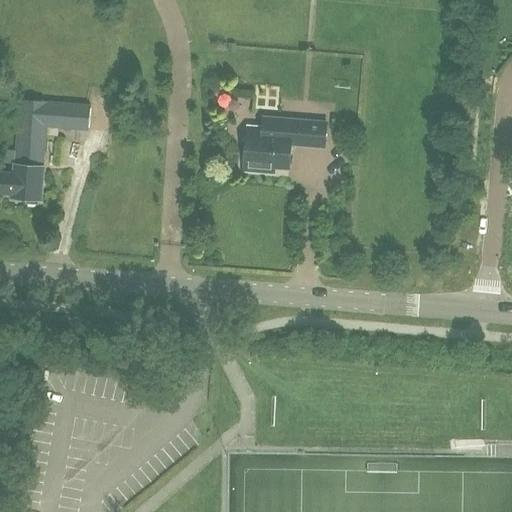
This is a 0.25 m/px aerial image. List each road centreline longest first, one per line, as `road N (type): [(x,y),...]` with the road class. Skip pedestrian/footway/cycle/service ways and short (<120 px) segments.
road 1 (tertiary): [(0,274),(485,310)]
road 2 (residential): [(485,310),(511,67)]
